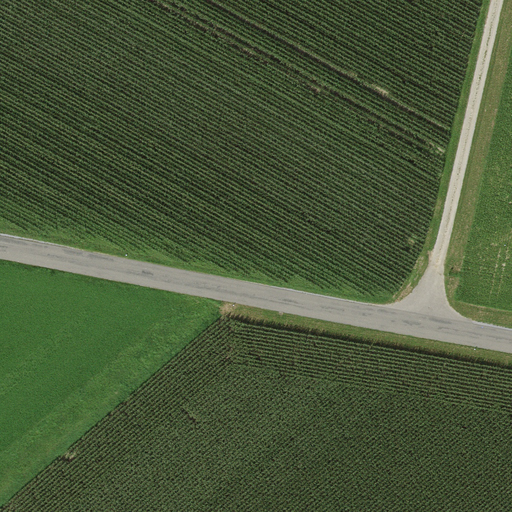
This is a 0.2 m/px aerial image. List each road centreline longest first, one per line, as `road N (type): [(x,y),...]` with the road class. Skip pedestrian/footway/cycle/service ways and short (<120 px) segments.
road 1 (unclassified): [(0,247),(511,341)]
road 2 (track): [(429,326),(499,0)]
